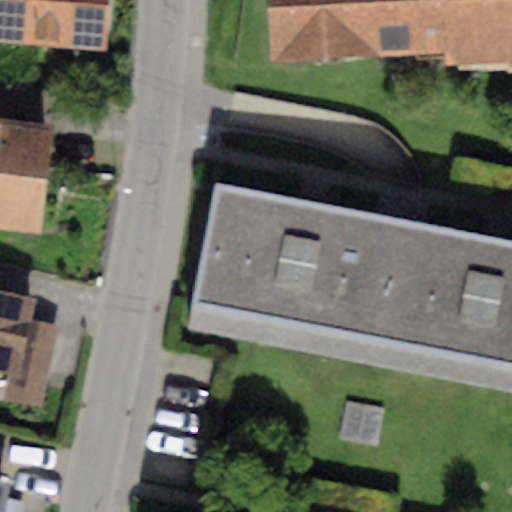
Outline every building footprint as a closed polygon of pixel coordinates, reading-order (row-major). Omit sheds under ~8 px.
[(107,0),(0,0),(0,37),(102,49),(107,0)] [(511,0),(266,0),(270,68),(511,56),(511,0)] [(53,123),(0,116),(0,221),(39,226),(53,123)] [(511,167),(455,156),(448,194),(511,206),(511,167)] [(404,223),(219,186),(196,303),(381,340),(404,223)] [(511,364),(511,243),(404,223),(381,340),(511,364)] [(35,299),(0,290),(0,368),(18,373),(29,320),(35,299)] [(58,326),(29,320),(18,373),(12,398),(41,404),(58,326)] [(0,511),(3,511),(9,481),(0,479),(0,511)]
